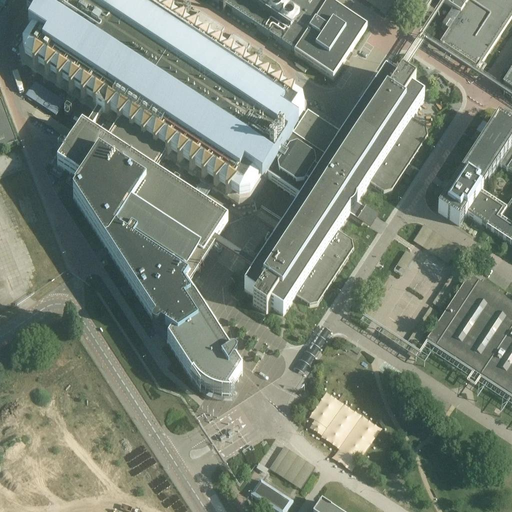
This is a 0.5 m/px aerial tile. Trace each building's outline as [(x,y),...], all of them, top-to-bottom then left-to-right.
[(44,13),(19,51),(22,64),(98,114),(103,117),(118,128),(166,159),(238,206),(252,204),(267,180),(302,203),(244,291),(256,299),(253,305),(253,306),(266,315),(267,314),(271,308),(283,316),(295,298),(309,306),(309,307),(317,305),(318,305),(353,251),(352,243),(351,242),(351,243),(337,234),(349,215),(349,214),(350,215),(360,221),(367,211),(356,204),(357,203),(369,185),(383,194),(391,193),(392,192),(427,138),(426,130),(425,129),(425,130),(411,121),(424,102),(423,102),(411,94),(415,88),(415,87),(402,78),(401,78),(397,84),(385,76),(384,77),(342,141),(307,119),(308,118),(305,105),(145,0),(52,0),(50,4),(47,2),(45,2),(40,9),(41,11),(44,13)] [(31,0),(27,7),(37,14),(40,9),(45,2),(46,0),(31,0)] [(210,0),(294,55),(332,80),(333,80),(346,60),(342,57),(345,52),(349,55),(350,55),(367,29),(366,28),(328,3),(322,0),(210,0)] [(511,0),(400,0),(423,15),(432,0),(440,0),(441,0),(440,2),(460,14),(440,44),(478,69),(511,16),(511,0)] [(198,14),(194,21),(219,38),(224,30),(198,14)] [(227,43),(245,55),(250,47),(232,36),(227,43)] [(503,87),(511,92),(511,68),(510,72),(511,74),(503,87)] [(65,103),(34,83),(25,97),(56,117),(65,103)] [(1,104),(0,104),(0,146),(14,142),(1,104)] [(464,221),(464,220),(465,218),(467,216),(468,216),(467,217),(511,245),(511,131),(497,121),(497,122),(465,170),(457,182),(453,188),(452,188),(452,185),(446,182),(444,182),(440,188),(441,190),(446,194),(449,193),(450,194),(437,212),(438,213),(459,227),(460,227),(464,221)] [(118,128),(117,128),(107,145),(92,134),(87,131),(82,128),(82,129),(81,129),(57,166),(58,166),(57,167),(82,183),(75,194),(76,195),(73,199),(155,326),(154,326),(153,327),(153,328),(152,328),(152,329),(152,330),(152,331),(152,332),(153,333),(154,334),(155,334),(154,334),(167,343),(191,381),(192,380),(193,380),(195,383),(198,386),(200,388),(203,391),(206,393),(210,394),(213,396),(217,397),(220,398),(224,399),(228,399),(231,399),(227,392),(231,385),(231,386),(232,386),(233,386),(234,386),(234,385),(235,385),(235,384),(235,383),(235,382),(235,381),(234,381),(236,379),(231,372),(236,365),(237,364),(237,362),(237,361),(237,359),(236,358),(234,357),(232,357),(231,358),(214,332),(210,326),(206,320),(181,281),(189,269),(198,275),(202,269),(193,263),(196,258),(203,262),(203,261),(203,262),(228,225),(227,224),(228,224),(155,176),(166,160),(166,159),(118,128)] [(47,149),(61,157),(66,147),(52,140),(47,149)] [(0,175),(24,166),(17,149),(0,155),(0,175)] [(400,262),(408,267),(414,258),(406,253),(400,262)] [(511,306),(478,284),(469,278),(427,341),(511,397),(511,306)] [(284,448),(269,470),(301,491),(315,469),(284,448)] [(261,482),(251,497),(273,511),(287,511),(293,503),(261,482)] [(335,511),(321,503),(315,511),(335,511)]
